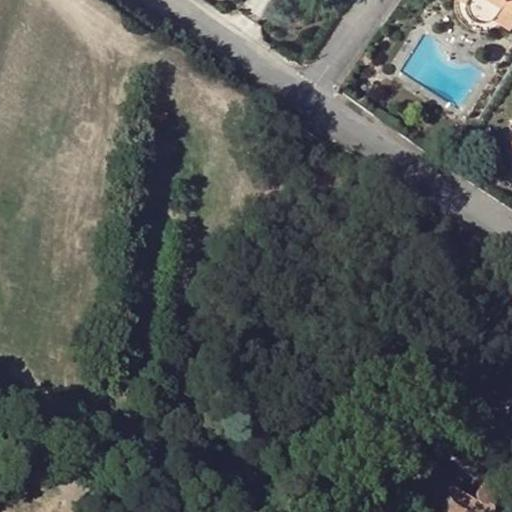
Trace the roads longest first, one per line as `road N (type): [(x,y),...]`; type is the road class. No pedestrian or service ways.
road 1 (residential): [(511,240),(307,99)]
road 2 (residential): [(307,99),(174,0)]
road 3 (residential): [(307,99),(377,0)]
